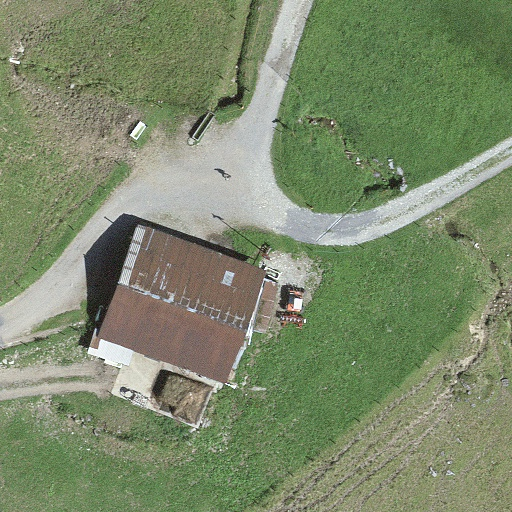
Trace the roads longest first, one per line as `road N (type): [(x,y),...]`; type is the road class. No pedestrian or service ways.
road 1 (track): [(0,321),(18,315),(182,169),(257,161)]
road 2 (track): [(257,161),(324,210),(401,211),(511,155)]
road 3 (track): [(301,0),(257,161)]
